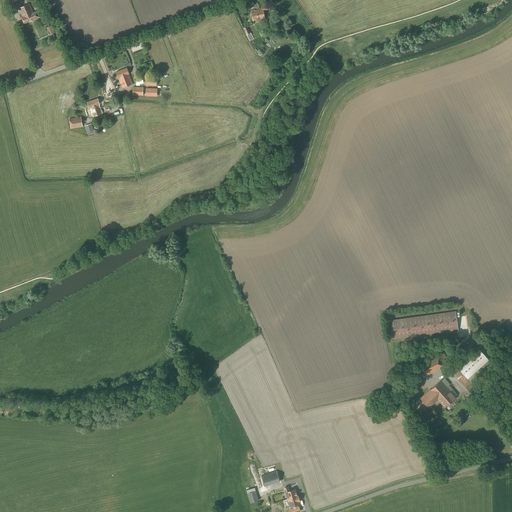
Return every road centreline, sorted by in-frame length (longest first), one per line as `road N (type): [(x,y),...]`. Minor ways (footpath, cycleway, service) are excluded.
road 1 (unclassified): [(0,90),(242,0)]
road 2 (unclassified): [(511,458),(325,511)]
